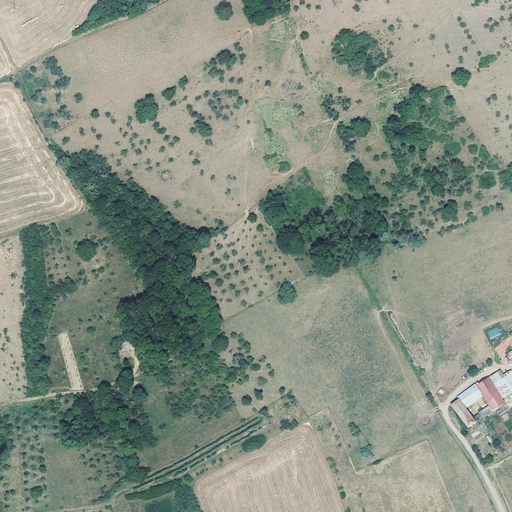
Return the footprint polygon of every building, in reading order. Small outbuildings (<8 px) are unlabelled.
[(499,326),(486,330),(489,339),(502,335),(499,326)] [(504,350),(498,354),(503,362),(509,358),(504,350)] [(501,369),(489,378),(504,405),(511,399),(511,375),(509,371),(504,374),(501,369)] [(453,404),(468,426),(483,417),(480,412),(473,417),(466,406),(471,402),(470,399),(482,390),(493,407),(495,410),(497,409),(504,405),(489,378),(453,404)] [(478,431),(472,434),(474,440),(481,437),(478,431)]
